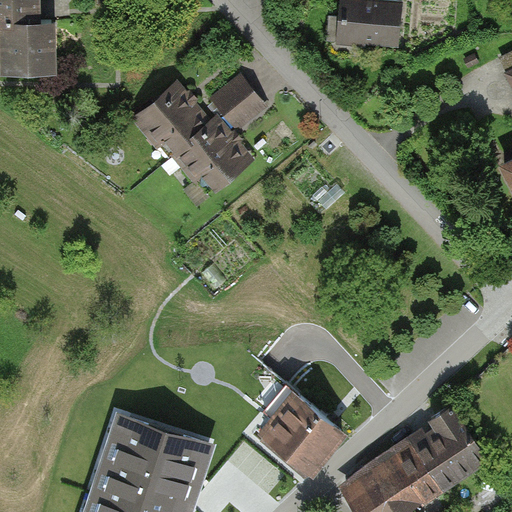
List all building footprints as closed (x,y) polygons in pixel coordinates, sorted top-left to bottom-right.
[(0,0),(0,23),(31,22),(30,0),(0,0)] [(399,2),(364,0),(338,0),(336,50),(397,52),(399,2)] [(0,76),(47,74),(45,21),(31,22),(0,23),(0,76)] [(173,82),(127,120),(160,158),(166,153),(206,120),(173,82)] [(166,153),(206,200),(254,160),(214,113),(206,120),(166,153)] [(511,158),(494,167),(511,207),(511,158)] [(265,336),(273,344),(291,327),(284,319),(265,336)] [(310,471),(344,431),(300,394),(266,434),(310,471)] [(452,407),(345,483),(366,511),(408,511),(487,456),(452,407)] [(176,511),(201,438),(131,416),(99,511),(176,511)]
